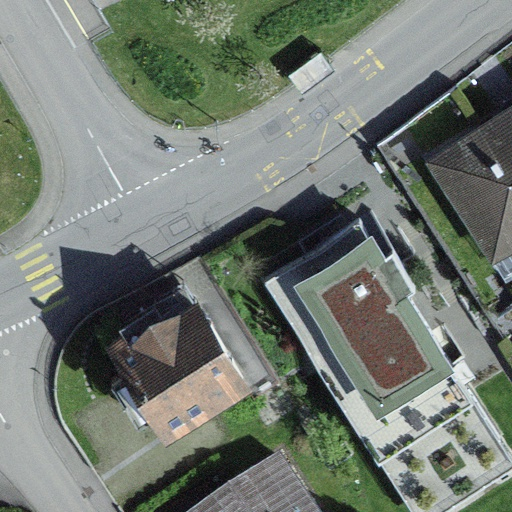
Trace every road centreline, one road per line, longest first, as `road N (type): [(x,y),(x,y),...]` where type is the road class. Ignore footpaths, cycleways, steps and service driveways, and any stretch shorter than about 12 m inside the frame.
road 1 (residential): [(488,0),(286,142),(141,227)]
road 2 (residential): [(9,0),(141,227)]
road 3 (residential): [(141,227),(0,299)]
road 4 (residential): [(0,407),(67,511)]
